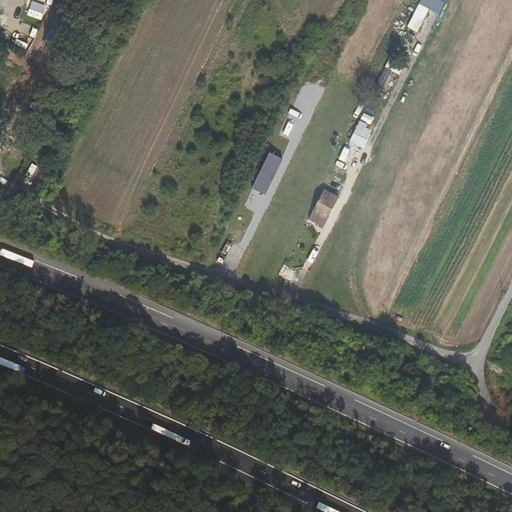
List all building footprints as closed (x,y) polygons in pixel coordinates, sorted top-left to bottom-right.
[(50,0),(30,0),(26,14),(44,20),(50,0)] [(421,0),(420,5),(441,14),(446,0),(421,0)] [(376,85),(388,91),(399,71),(388,65),(376,85)] [(346,152),(359,158),(367,140),(362,137),(363,134),(356,130),(346,152)] [(267,195),(284,158),(270,152),(253,188),(267,195)] [(321,199),(309,222),(324,230),(336,207),(321,199)] [(309,222),(307,228),(321,236),(324,230),(309,222)]
